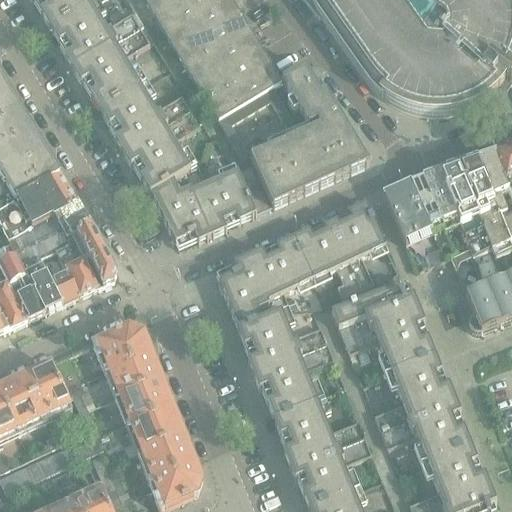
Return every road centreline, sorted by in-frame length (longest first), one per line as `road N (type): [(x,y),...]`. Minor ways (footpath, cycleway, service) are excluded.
road 1 (residential): [(155,291),(0,33)]
road 2 (residential): [(405,171),(155,291)]
road 3 (residential): [(242,511),(155,291)]
road 4 (unknown): [(357,0),(384,44),(419,76),(456,81),(496,68)]
road 5 (residential): [(155,291),(0,364)]
